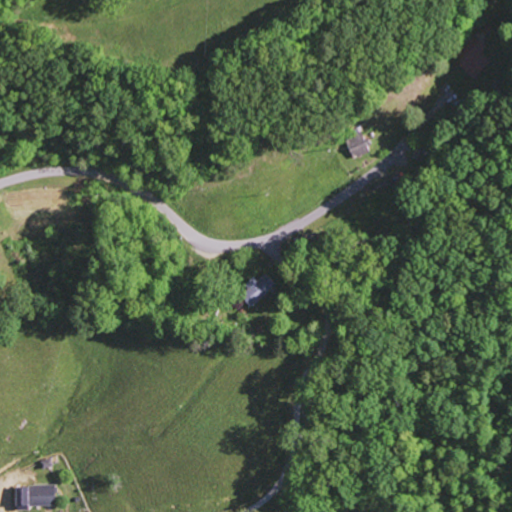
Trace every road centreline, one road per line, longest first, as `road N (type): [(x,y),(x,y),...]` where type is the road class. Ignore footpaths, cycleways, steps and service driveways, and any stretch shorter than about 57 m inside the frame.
road 1 (residential): [(0,182),(62,169),(98,174),(153,195),(196,235),(229,241),(295,226),(386,160)]
road 2 (residential): [(278,233),(313,317),(282,481),(239,500),(175,511)]
